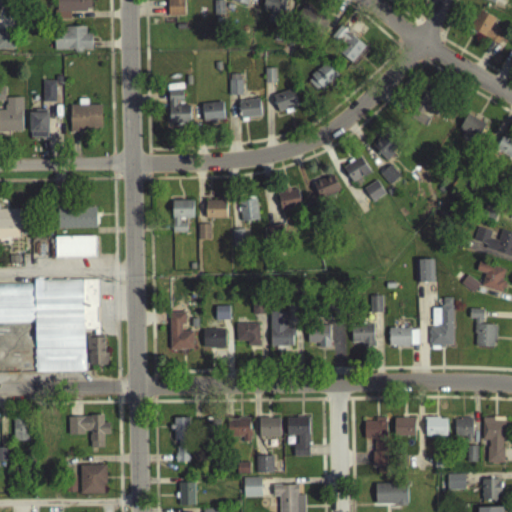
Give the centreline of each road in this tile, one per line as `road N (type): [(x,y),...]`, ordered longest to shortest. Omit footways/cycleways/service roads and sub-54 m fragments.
road 1 (tertiary): [(137,511),(125,0)]
road 2 (residential): [(511,387),(0,394)]
road 3 (residential): [(422,44),(332,134),(274,157),(192,167),(0,170)]
road 4 (residential): [(511,100),(359,0)]
road 5 (residential): [(338,511),(335,388)]
